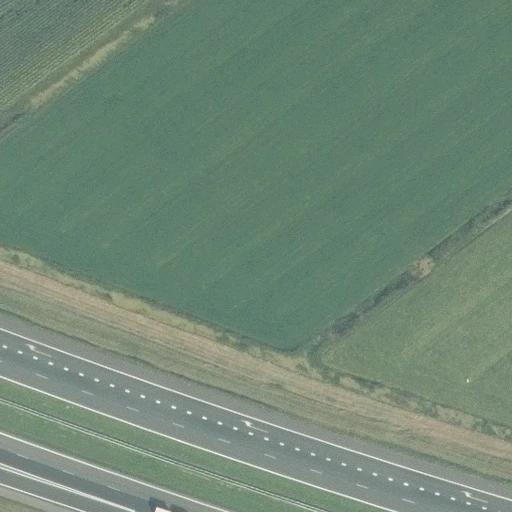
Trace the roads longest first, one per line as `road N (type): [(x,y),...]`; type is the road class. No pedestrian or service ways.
road 1 (motorway): [(449,511),(0,360)]
road 2 (motorway): [(0,447),(141,499)]
road 3 (motorway): [(0,475),(62,496),(141,499)]
